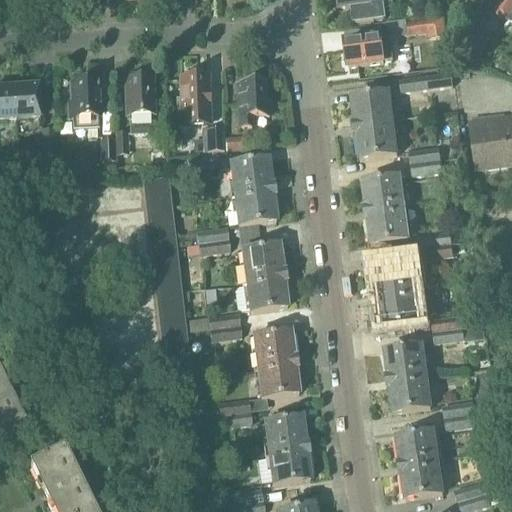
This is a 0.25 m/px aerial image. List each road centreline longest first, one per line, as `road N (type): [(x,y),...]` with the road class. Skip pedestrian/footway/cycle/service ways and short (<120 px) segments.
road 1 (residential): [(366,511),(296,34)]
road 2 (residential): [(0,48),(296,34)]
